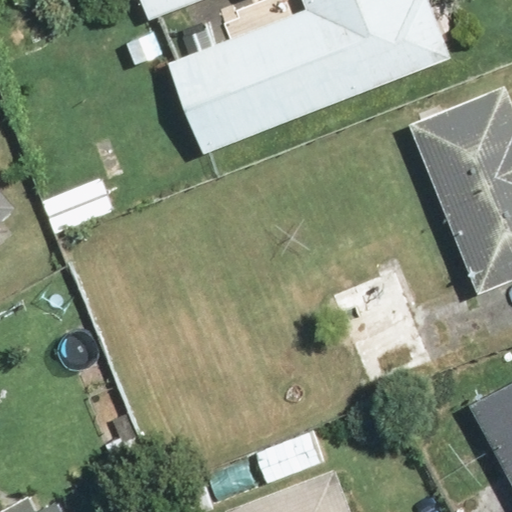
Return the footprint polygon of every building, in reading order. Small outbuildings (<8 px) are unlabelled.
[(186,65),(221,151),(465,54),(443,0),(156,0),(165,22),(220,0),(317,0),(322,11),(186,65)] [(511,280),(511,89),(424,124),(490,289),(511,280)] [(0,219),(16,206),(0,187),(0,219)] [(441,371),(401,271),(337,297),(376,397),(441,371)] [(511,450),(511,391),(487,405),(511,450)] [(365,511),(350,474),(252,511),(365,511)]
